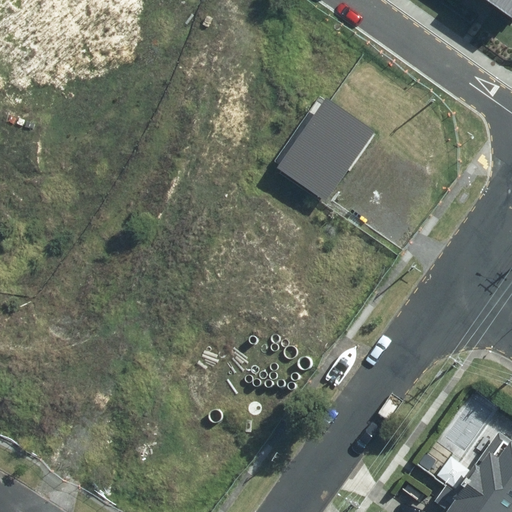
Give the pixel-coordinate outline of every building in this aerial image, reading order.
[(0,0),(0,27),(4,28),(5,11),(64,17),(66,0),(0,0)] [(200,24),(169,0),(127,0),(104,30),(160,74),(200,24)] [(511,0),(466,0),(472,4),(469,8),(510,36),(511,32),(511,0)] [(325,97),(276,166),(324,200),(373,130),(325,97)] [(216,193),(229,173),(213,162),(199,181),(216,193)] [(328,228),(278,195),(268,209),(257,202),(240,228),(253,236),(237,261),(286,293),(328,228)] [(150,288),(168,265),(154,254),(136,278),(150,288)] [(210,393),(255,328),(205,293),(183,324),(170,315),(151,341),(165,351),(160,358),(210,393)] [(213,438),(163,404),(119,468),(168,503),(213,438)] [(511,446),(506,442),(494,459),(486,453),(476,468),(470,464),(448,497),(451,500),(443,511),(508,511),(511,507),(511,446)]
